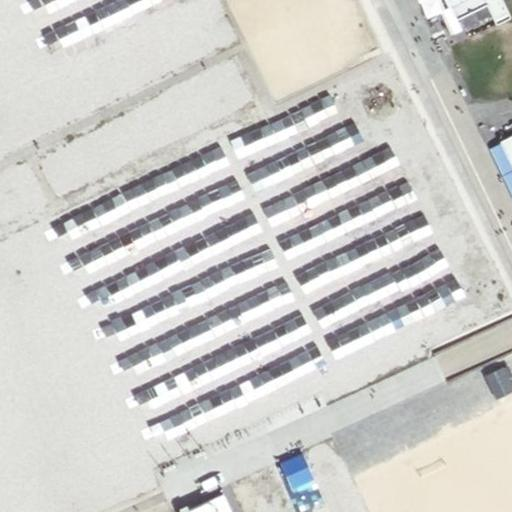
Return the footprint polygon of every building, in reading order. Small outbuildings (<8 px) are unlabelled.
[(161,0),(98,0),(73,13),(85,38),(161,0)] [(507,14),(500,0),(443,0),(461,36),(507,14)] [(339,105),(327,81),(76,203),(88,226),(339,105)] [(353,138),(342,116),(92,238),(103,260),(353,138)] [(381,169),(370,145),(106,271),(117,295),(381,169)] [(407,195),(396,173),(124,307),(135,329),(407,195)] [(424,233),(411,208),(141,341),(153,366),(424,233)] [(440,265),(429,242),(175,364),(186,387),(440,265)] [(222,511),(216,497),(187,510),(187,511),(222,511)]
